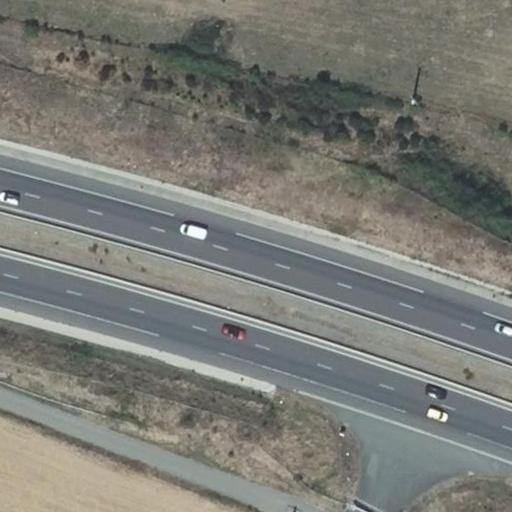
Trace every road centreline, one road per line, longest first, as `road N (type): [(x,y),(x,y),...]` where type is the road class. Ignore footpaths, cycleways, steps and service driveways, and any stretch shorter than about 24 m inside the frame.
road 1 (motorway): [(511,339),(297,261),(0,181)]
road 2 (motorway): [(0,274),(303,356),(511,429)]
road 3 (unclassified): [(0,395),(290,511)]
